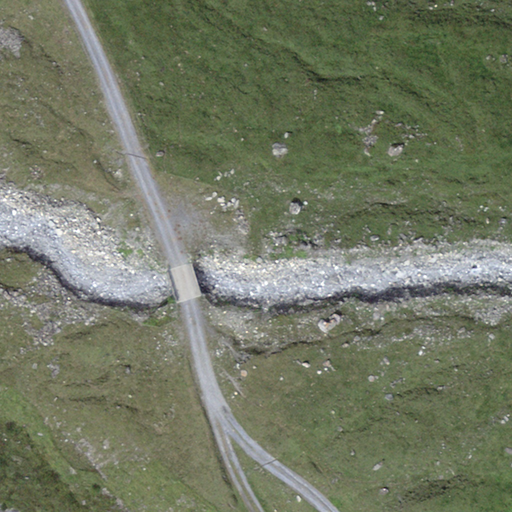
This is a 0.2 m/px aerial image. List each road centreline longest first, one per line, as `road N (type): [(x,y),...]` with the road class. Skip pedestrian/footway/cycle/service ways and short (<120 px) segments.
road 1 (track): [(72,0),(185,304)]
road 2 (track): [(328,511),(230,424),(213,399),(185,304)]
road 3 (track): [(259,511),(223,440),(213,399)]
